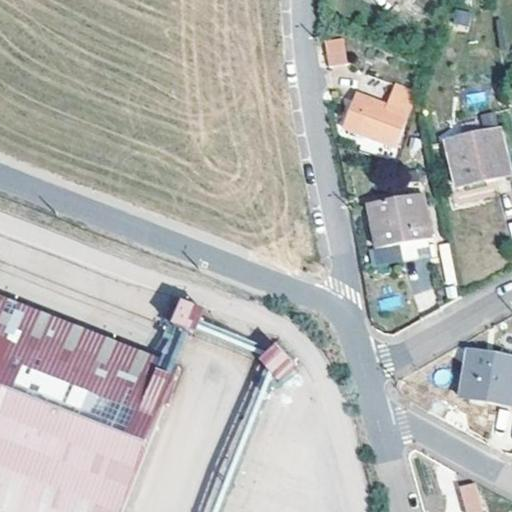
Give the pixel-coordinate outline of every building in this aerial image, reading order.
[(451,8),(451,32),(469,31),(468,9),(451,8)] [(341,40),(325,43),(329,62),(345,59),(341,40)] [(397,149),(416,94),(396,87),(389,109),(359,99),(346,131),(397,149)] [(500,131),(446,140),(453,188),(508,179),(500,131)] [(423,198),(367,208),(375,250),(430,241),(423,198)] [(0,293),(0,511),(131,511),(188,366),(168,359),(0,293)] [(193,332),(203,307),(180,297),(169,322),(193,332)] [(276,341),(257,356),(276,380),(296,365),(276,341)] [(511,360),(468,352),(460,398),(511,408),(511,360)] [(459,488),(466,511),(482,511),(474,484),(459,488)]
